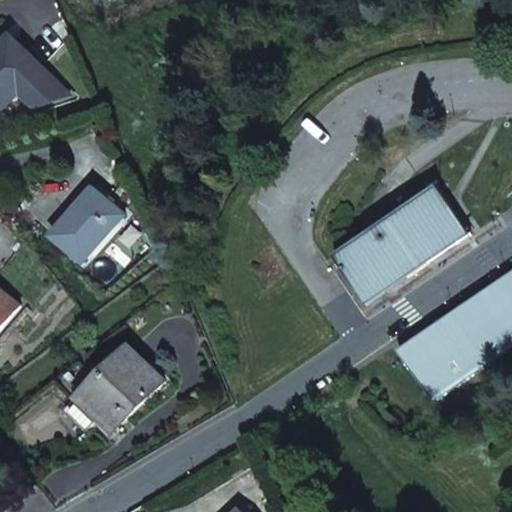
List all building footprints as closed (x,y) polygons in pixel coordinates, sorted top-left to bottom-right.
[(0,54),(0,112),(4,116),(28,92),(33,86),(37,90),(32,96),(43,107),(78,94),(17,37),(0,54)] [(32,96),(37,90),(33,86),(28,92),(32,96)] [(376,299),(419,270),(478,229),(444,180),(343,252),(376,299)] [(62,240),(93,267),(135,219),(102,192),(62,240)] [(511,273),(470,303),(406,347),(439,395),(511,345),(511,273)] [(0,332),(22,309),(0,287),(0,332)] [(112,378),(94,395),(110,413),(121,425),(172,380),(141,345),(109,374),(112,378)] [(110,413),(94,395),(80,408),(96,426),(110,413)]
